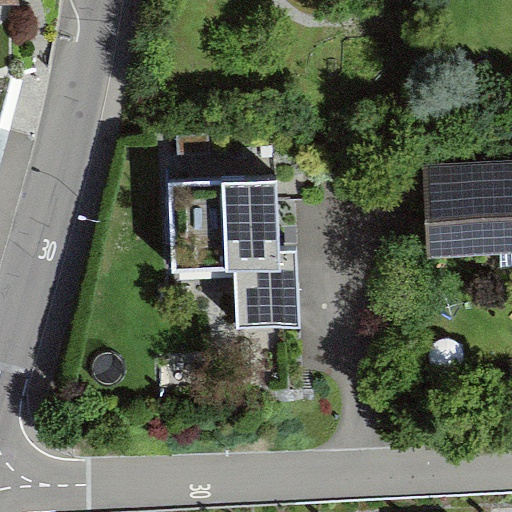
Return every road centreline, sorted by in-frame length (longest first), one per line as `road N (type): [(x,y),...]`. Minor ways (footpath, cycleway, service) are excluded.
road 1 (residential): [(0,479),(45,487),(511,468)]
road 2 (residential): [(0,383),(65,161),(97,0)]
